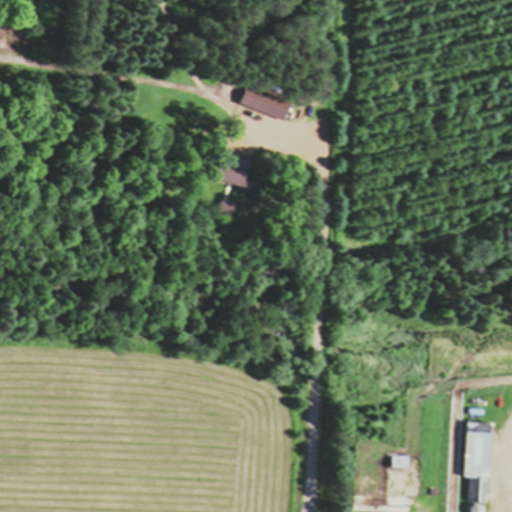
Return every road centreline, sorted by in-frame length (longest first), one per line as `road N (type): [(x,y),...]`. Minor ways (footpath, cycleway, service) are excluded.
road 1 (residential): [(311,511),(324,178)]
road 2 (track): [(324,178),(325,0)]
